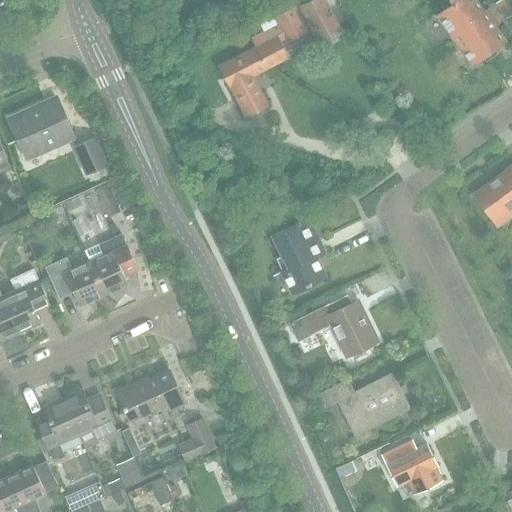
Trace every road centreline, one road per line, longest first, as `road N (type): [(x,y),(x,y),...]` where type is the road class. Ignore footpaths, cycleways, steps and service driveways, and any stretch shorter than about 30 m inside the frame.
road 1 (secondary): [(318,511),(86,29)]
road 2 (residential): [(511,112),(395,199),(396,217),(493,418),(511,432)]
road 3 (residential): [(0,384),(149,318),(180,332)]
